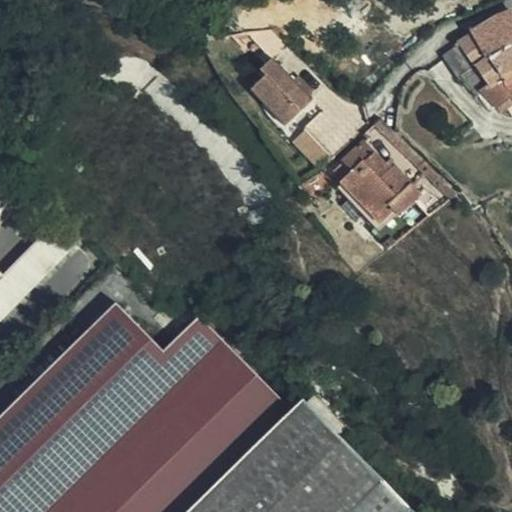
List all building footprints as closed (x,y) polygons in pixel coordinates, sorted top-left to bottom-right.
[(511,13),(499,19),(474,34),(503,80),(506,78),(511,75),(511,13)] [(503,80),(474,34),(458,45),(474,70),(480,67),(492,87),(497,84),(503,80)] [(458,45),(443,55),(443,56),(457,80),(462,77),(475,97),(482,93),(497,109),(506,101),(497,84),(492,87),(480,67),(474,70),(458,45)] [(308,99),(292,83),(272,63),(259,75),(265,82),(250,95),(286,131),(313,104),(308,99)] [(511,75),(506,78),(503,80),(497,84),(506,101),(511,96),(511,75)] [(296,79),(292,83),(308,99),(312,94),(296,79)] [(425,176),(433,168),(392,128),(382,121),(375,127),(425,176)] [(420,195),(395,167),(389,172),(385,167),(363,144),(344,162),(355,173),(339,190),(379,233),(420,195)] [(389,172),(395,167),(390,162),(385,167),(389,172)] [(446,181),(436,171),(433,168),(425,176),(438,188),(446,181)] [(460,194),(446,181),(438,188),(451,201),(460,194)] [(0,214),(9,205),(0,195),(0,214)] [(333,241),(356,267),(378,248),(356,222),(333,241)] [(384,246),(388,252),(398,244),(392,238),(384,246)] [(0,511),(191,511),(293,413),(200,318),(184,333),(163,352),(117,305),(0,419),(0,511)] [(184,333),(200,318),(191,309),(175,323),(184,333)] [(412,511),(304,402),(293,413),(191,511),(412,511)]
